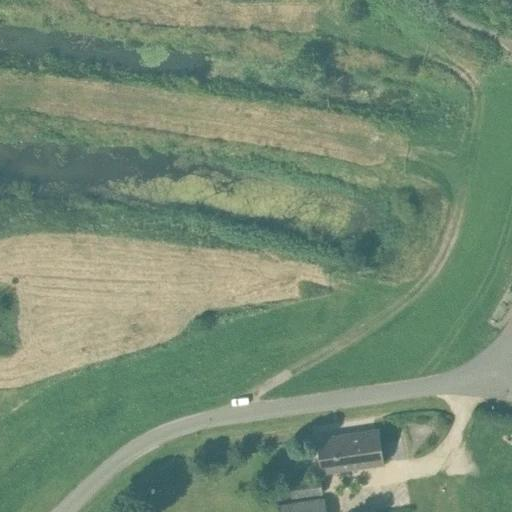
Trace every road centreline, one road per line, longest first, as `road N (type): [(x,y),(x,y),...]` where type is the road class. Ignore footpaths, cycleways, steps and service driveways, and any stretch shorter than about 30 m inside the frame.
road 1 (unclassified): [(62,511),(110,466),(180,427),(416,389),(477,367)]
road 2 (track): [(220,418),(393,314)]
